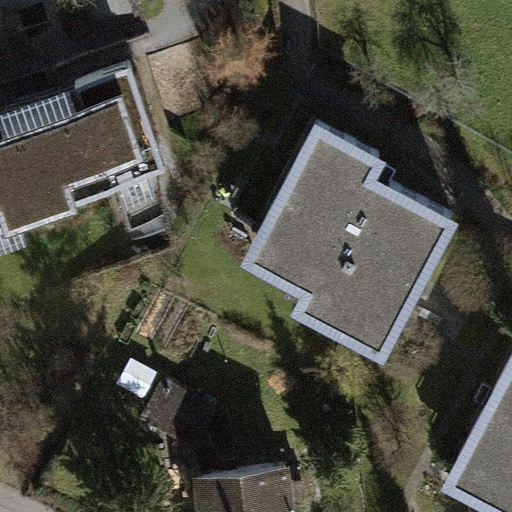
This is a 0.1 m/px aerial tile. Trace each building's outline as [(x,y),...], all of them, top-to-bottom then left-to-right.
[(132,75),(0,122),(0,246),(172,185),(132,75)] [(382,170),(313,138),(246,281),(309,310),(296,338),(384,379),(452,233),(370,196),(382,170)] [(511,511),(511,365),(442,506),(455,511),(511,511)] [(208,403),(154,372),(129,416),(183,447),(208,403)] [(277,511),(274,457),(179,462),(181,511),(277,511)]
